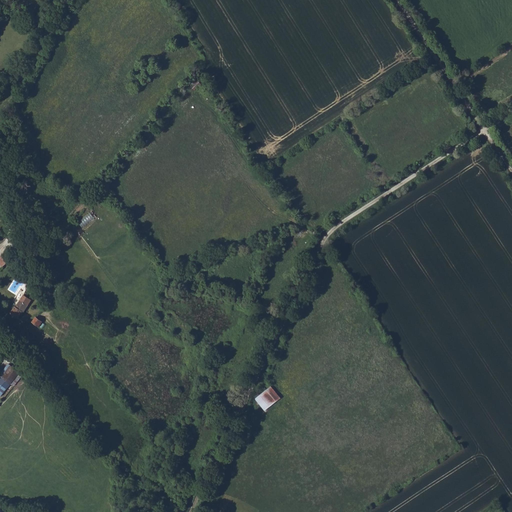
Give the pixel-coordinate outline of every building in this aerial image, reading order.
[(96,218),(89,208),(76,219),(83,228),(96,218)] [(7,262),(13,256),(7,251),(2,257),(7,262)] [(45,294),(50,298),(55,293),(50,289),(45,294)] [(18,301),(12,307),(14,308),(20,313),(21,314),(31,304),(25,298),(20,303),(18,301)] [(9,313),(14,319),(20,313),(14,308),(9,313)] [(36,316),(30,322),(36,328),(43,320),(41,317),(39,319),(36,316)] [(10,385),(19,372),(7,365),(0,373),(0,377),(1,379),(10,385)] [(0,398),(10,385),(1,379),(0,380),(0,398)] [(266,391),(255,399),(265,411),(275,402),(266,391)]
